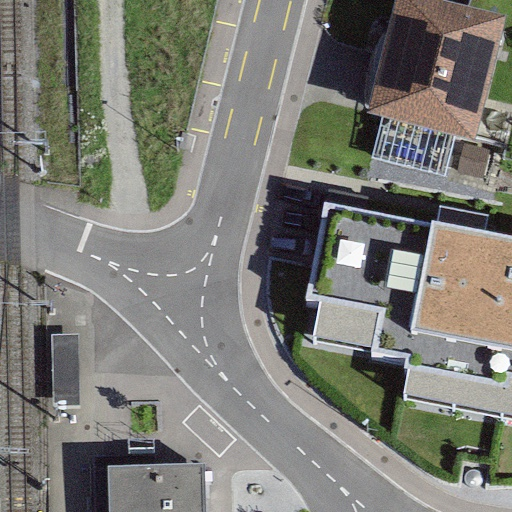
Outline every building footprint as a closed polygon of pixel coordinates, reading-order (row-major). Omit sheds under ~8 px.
[(509,32),(400,7),(370,136),(479,161),(509,32)] [(195,109),(211,21),(154,11),(138,98),(195,109)] [(511,252),(463,243),(326,217),(317,264),(307,317),(381,331),(374,369),(410,376),(408,386),(508,405),(510,395),(511,395),(511,252)] [(81,340),(52,340),(54,414),(84,414),(81,340)] [(94,511),(110,511),(109,483),(156,482),(156,463),(93,465),(94,511)] [(156,482),(109,483),(110,511),(207,511),(207,481),(156,482)]
